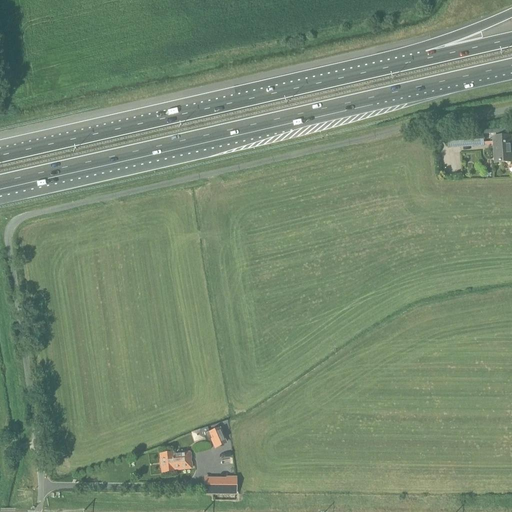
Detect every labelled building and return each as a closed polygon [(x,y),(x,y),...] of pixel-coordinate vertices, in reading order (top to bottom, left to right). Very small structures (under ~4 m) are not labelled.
[(484,145),(483,134),(448,136),(448,147),(484,145)] [(511,151),(511,137),(493,138),(495,164),(511,162),(511,151)] [(209,431),(204,434),(207,441),(210,440),(215,449),(226,444),(220,429),(210,433),(209,431)] [(162,461),(160,461),(161,468),(162,468),(163,472),(173,471),(173,469),(179,469),(179,470),(191,468),(189,454),(172,456),(171,455),(161,456),(162,461)] [(235,494),(235,480),(219,479),(219,494),(235,494)]
